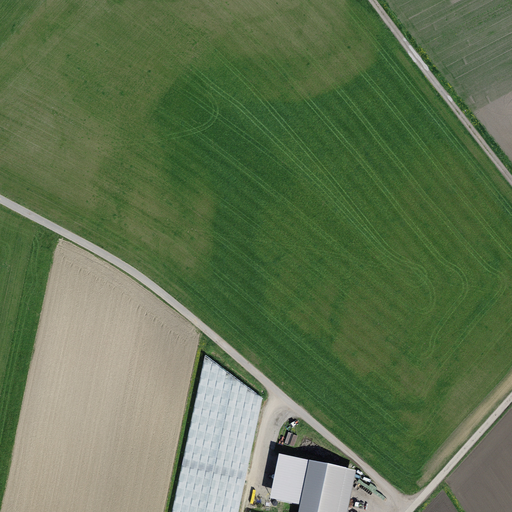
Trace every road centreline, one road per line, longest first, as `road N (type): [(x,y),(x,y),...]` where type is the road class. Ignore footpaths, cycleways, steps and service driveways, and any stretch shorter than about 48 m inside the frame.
road 1 (track): [(0,197),(155,288),(409,509)]
road 2 (track): [(511,178),(372,0)]
road 3 (track): [(511,397),(409,509)]
road 4 (track): [(272,389),(246,511)]
